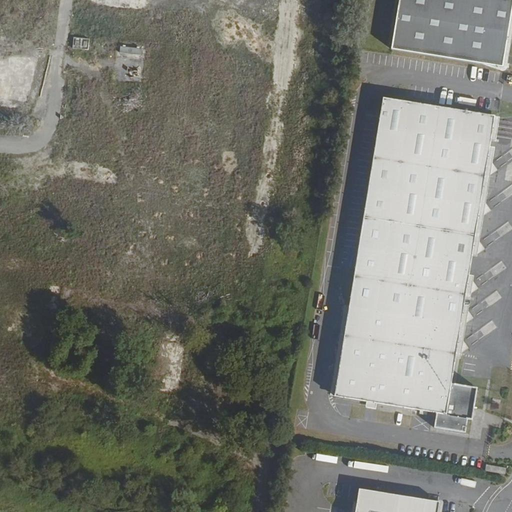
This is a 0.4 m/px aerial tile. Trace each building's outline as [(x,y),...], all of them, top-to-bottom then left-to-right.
[(400,0),(391,61),(497,76),(508,0),(400,0)] [(92,38),(75,37),(74,49),(91,50),(92,38)] [(47,101),(50,87),(42,86),(38,99),(47,101)] [(389,100),(365,241),(358,284),(340,390),(432,405),(428,430),(458,436),(460,422),(462,410),(468,411),(471,391),(447,386),(491,119),(389,100)] [(354,494),(351,507),(350,511),(432,511),(433,507),(354,494)]
